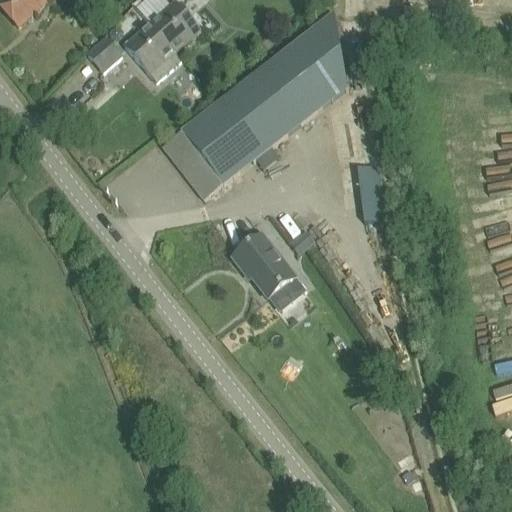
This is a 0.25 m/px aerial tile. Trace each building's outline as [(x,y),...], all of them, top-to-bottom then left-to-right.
[(0,9),(19,32),(27,25),(45,9),(43,6),(49,0),(6,0),(0,6),(0,9)] [(150,0),(137,12),(152,29),(126,51),(157,87),(182,66),(176,58),(201,36),(176,7),(172,11),(162,0),(150,0)] [(205,205),(346,95),(333,20),(164,152),(205,205)] [(108,43),(89,60),(104,78),(123,61),(108,43)] [(178,94),(194,87),(185,70),(170,78),(178,94)] [(383,206),(379,170),(358,172),(363,208),(383,206)] [(318,246),(310,236),(293,249),(301,259),(318,246)] [(295,284),(262,241),(234,263),(244,275),(246,273),(270,304),(295,284)]
